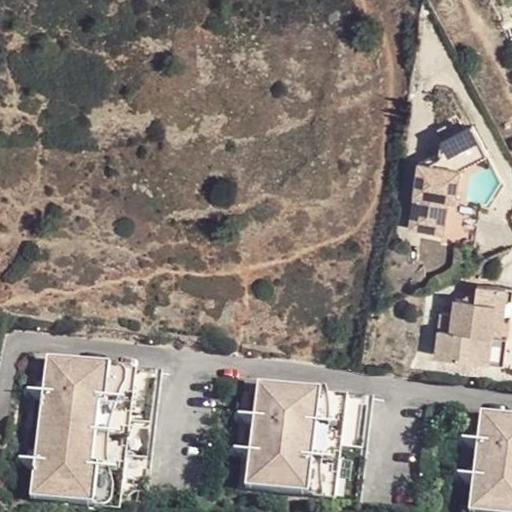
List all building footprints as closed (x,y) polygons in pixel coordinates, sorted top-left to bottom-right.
[(463,173),(482,159),(475,151),(459,129),(429,153),(433,159),(427,164),(416,162),(408,227),(440,232),(470,235),(474,206),(459,201),(463,173)] [(472,281),(473,284),(471,297),(455,295),(450,295),(449,310),(437,309),(432,351),(481,358),(485,327),(502,329),(508,286),(472,281)] [(471,297),(473,284),(455,295),(471,297)] [(497,360),(502,329),(485,327),(481,358),(497,360)] [(145,369),(29,355),(9,492),(99,504),(102,483),(127,486),(145,369)] [(358,397),(239,381),(225,487),(344,503),(358,397)] [(511,511),(511,412),(481,408),(467,510),(485,511),(511,511)]
